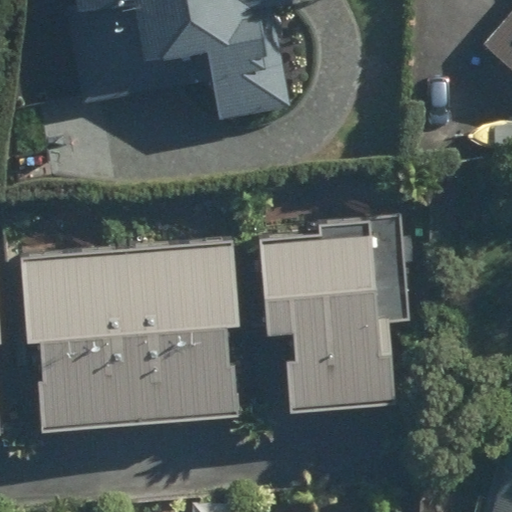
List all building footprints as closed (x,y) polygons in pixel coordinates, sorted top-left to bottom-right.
[(285,0),(66,0),(80,100),(184,86),(181,62),(206,59),(214,118),(288,108),(283,71),(266,73),(258,10),(286,6),(285,0)] [(511,66),(511,18),(488,47),(511,66)] [(364,223),(248,232),(256,333),(278,332),(284,406),(391,397),(386,338),(374,339),(364,223)] [(228,234),(9,252),(17,346),(30,345),(37,427),(224,411),(217,326),(236,324),(228,234)] [(511,511),(511,417),(486,511),(511,511)]
